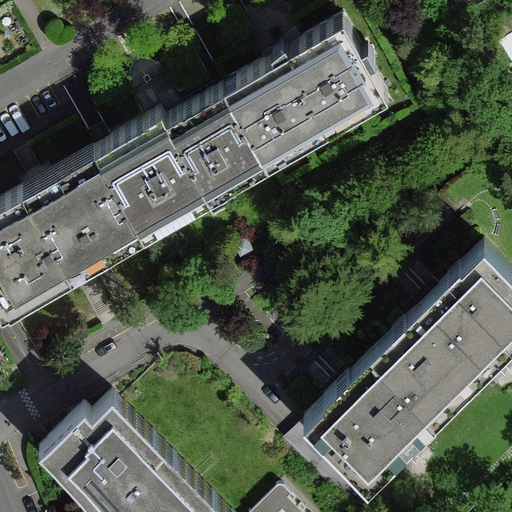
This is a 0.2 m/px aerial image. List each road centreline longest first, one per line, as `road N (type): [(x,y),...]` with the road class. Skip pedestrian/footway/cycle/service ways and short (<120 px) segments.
road 1 (residential): [(475,149),(0,426)]
road 2 (residential): [(155,0),(0,89)]
